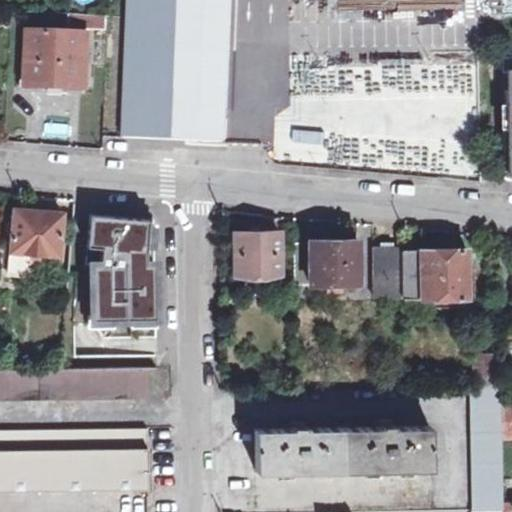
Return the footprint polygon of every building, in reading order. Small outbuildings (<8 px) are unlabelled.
[(107,108),(106,127),(121,128),(120,138),(222,148),(229,0),(127,0),(122,108),(107,108)] [(105,32),(105,16),(69,16),(69,32),(105,32)] [(27,83),(62,84),(63,79),(85,80),(88,33),(29,29),(27,77),(27,83)] [(511,58),(503,58),(506,180),(511,180),(511,58)] [(16,289),(37,291),(39,259),(57,260),(60,212),(12,209),(8,257),(19,257),(16,289)] [(148,219),(88,213),(85,244),(100,245),(98,263),(90,263),(90,312),(90,318),(154,318),(153,263),(145,263),(148,219)] [(233,230),(234,273),(280,272),(279,229),(233,230)] [(499,320),(511,320),(511,297),(510,236),(498,234),(499,320)] [(294,241),(295,284),(356,282),(355,237),(305,238),(303,241),(294,241)] [(371,297),(401,296),(400,248),(400,246),(370,246),(371,297)] [(400,248),(401,296),(418,296),(419,306),(466,305),(466,247),(400,248)] [(280,272),(234,273),(235,280),(280,279),(280,272)] [(90,318),(90,312),(72,312),(73,325),(94,325),(90,318)] [(0,401),(128,397),(127,368),(56,368),(0,369),(0,401)] [(127,368),(128,397),(145,397),(145,368),(127,368)] [(468,386),(470,509),(502,508),(501,483),(501,436),(500,421),(500,403),(499,384),(468,386)] [(511,403),(500,403),(500,421),(509,421),(511,420),(511,403)] [(509,421),(500,421),(501,436),(509,436),(509,421)] [(428,468),(426,425),(251,428),(254,471),(428,468)] [(0,491),(147,488),(146,427),(0,429),(0,491)]
